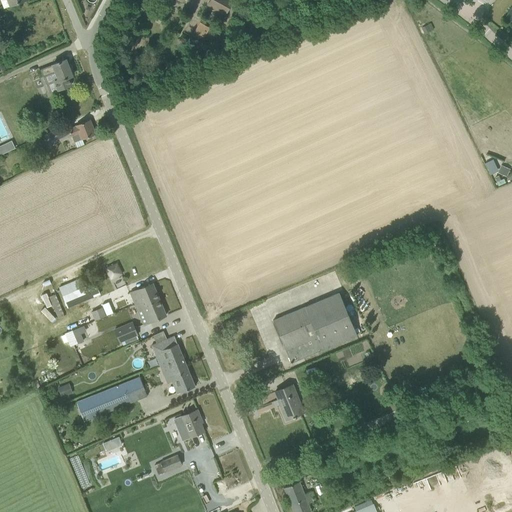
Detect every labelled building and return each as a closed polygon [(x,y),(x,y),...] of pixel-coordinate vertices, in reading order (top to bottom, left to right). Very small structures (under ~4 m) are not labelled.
[(0,0),(4,8),(11,6),(25,0),(0,0)] [(232,0),(210,0),(208,5),(226,14),(233,0),(232,0)] [(209,27),(200,23),(194,35),(202,40),(209,27)] [(69,77),(73,76),(66,59),(41,69),(43,76),(55,72),(58,79),(54,81),(58,90),(72,85),(69,77)] [(74,142),(96,134),(90,120),(76,125),(76,126),(69,129),(74,142)] [(48,144),(67,135),(63,126),(44,135),(48,144)] [(489,161),(485,163),(491,175),(495,173),(489,161)] [(112,276),(114,277),(122,273),(117,263),(108,267),(112,276)] [(96,282),(64,296),(69,308),(101,294),(96,282)] [(131,292),(136,304),(143,301),(145,305),(159,299),(153,283),(131,292)] [(350,320),(339,293),(273,320),(291,363),(357,335),(366,331),(359,316),(350,320)] [(64,315),(56,294),(49,297),(58,318),(64,315)] [(144,324),(166,315),(159,299),(145,305),(143,301),(136,304),(144,324)] [(138,334),(133,322),(115,330),(120,342),(138,334)] [(149,370),(160,365),(168,362),(171,370),(186,364),(174,336),(152,345),(155,353),(144,358),(149,370)] [(168,362),(160,365),(167,383),(175,380),(180,392),(195,386),(186,364),(171,370),(168,362)] [(93,418),(147,396),(139,376),(76,402),(85,422),(93,418)] [(58,388),(61,397),(71,393),(67,384),(58,388)] [(286,419),(304,412),(293,384),(275,391),(278,400),(279,399),(287,418),(286,419)] [(401,408),(398,400),(389,404),(393,411),(401,408)] [(430,405),(410,414),(412,419),(432,410),(430,405)] [(377,427),(405,415),(401,408),(393,411),(374,420),(377,427)] [(190,437),(204,431),(199,419),(201,418),(198,410),(182,416),(190,437)] [(161,462),(162,463),(155,466),(158,475),(182,464),(178,455),(161,462)] [(305,494),(299,481),(284,487),(293,511),(311,511),(308,504),(315,501),(311,492),(305,494)]
